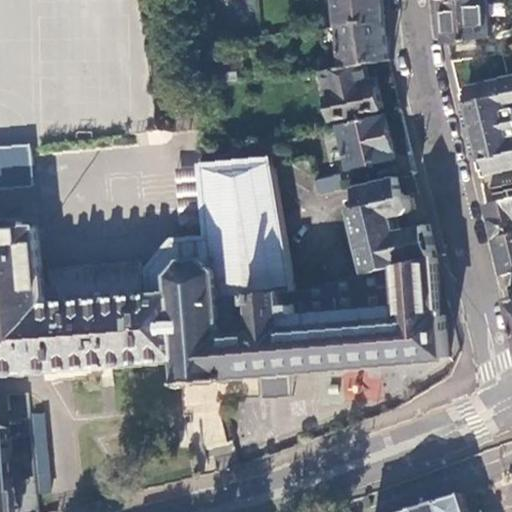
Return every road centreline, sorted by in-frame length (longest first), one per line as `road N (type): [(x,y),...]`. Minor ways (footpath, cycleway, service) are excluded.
road 1 (residential): [(509,403),(423,69),(413,0)]
road 2 (secondary): [(203,511),(275,493),(509,403)]
